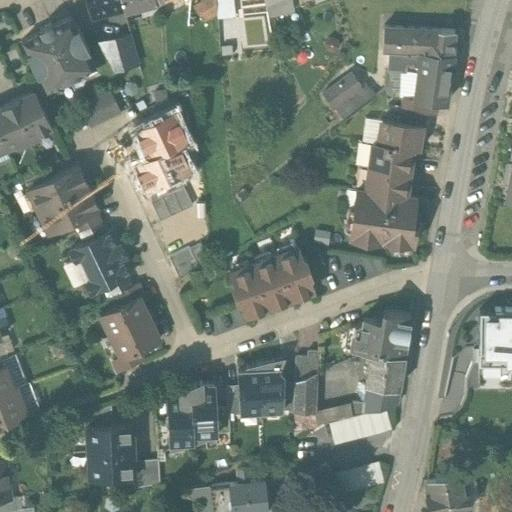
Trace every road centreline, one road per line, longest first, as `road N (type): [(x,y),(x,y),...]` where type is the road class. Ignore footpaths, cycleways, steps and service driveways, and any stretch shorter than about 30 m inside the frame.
road 1 (residential): [(448,278),(503,0)]
road 2 (residential): [(197,359),(394,284),(448,278)]
road 3 (residential): [(395,511),(448,278)]
road 4 (residential): [(106,142),(105,162),(197,359)]
